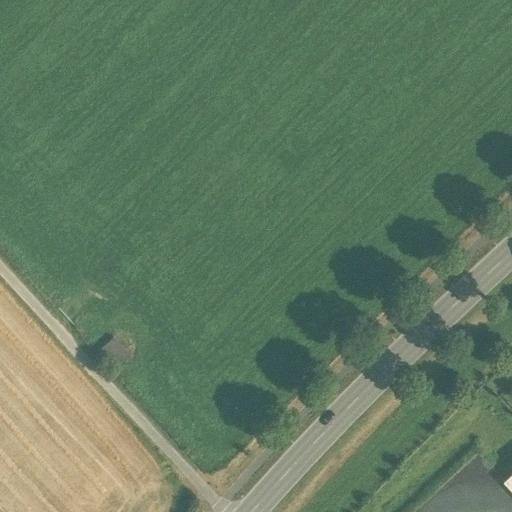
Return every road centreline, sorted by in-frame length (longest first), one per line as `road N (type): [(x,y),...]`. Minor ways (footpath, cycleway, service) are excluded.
road 1 (secondary): [(511,252),(249,511)]
road 2 (track): [(0,266),(224,511)]
